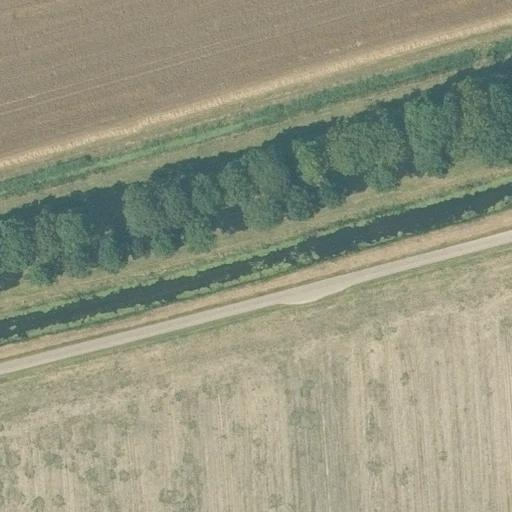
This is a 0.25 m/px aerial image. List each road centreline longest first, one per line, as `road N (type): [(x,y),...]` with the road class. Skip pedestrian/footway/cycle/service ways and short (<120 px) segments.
road 1 (track): [(0,212),(511,69)]
road 2 (track): [(0,299),(511,158)]
road 3 (unclassified): [(0,366),(511,234)]
